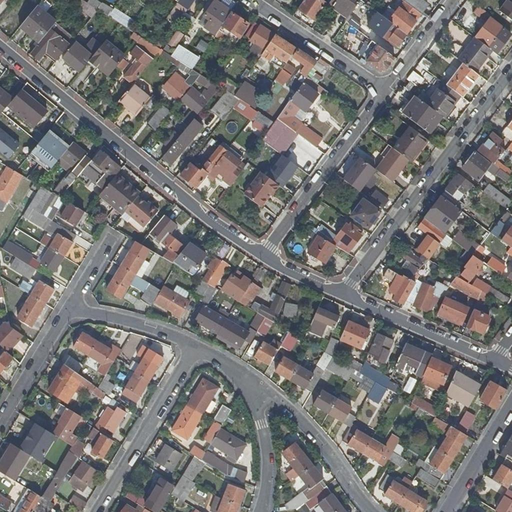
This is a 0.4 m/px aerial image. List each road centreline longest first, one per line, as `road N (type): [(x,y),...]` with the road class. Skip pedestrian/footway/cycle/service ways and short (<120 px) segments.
road 1 (residential): [(0,49),(263,257)]
road 2 (residential): [(344,293),(511,72)]
road 3 (residential): [(386,90),(263,257)]
road 4 (residential): [(233,369),(312,434),(370,511)]
road 5 (residential): [(195,346),(94,511)]
road 6 (residential): [(344,293),(492,358)]
road 7 (residential): [(386,90),(252,0)]
road 8 (residential): [(261,511),(265,444),(257,409),(233,369)]
road 9 (residential): [(67,310),(132,322),(195,346)]
road 10 (residential): [(0,421),(67,310)]
road 11 (residential): [(445,511),(511,403)]
